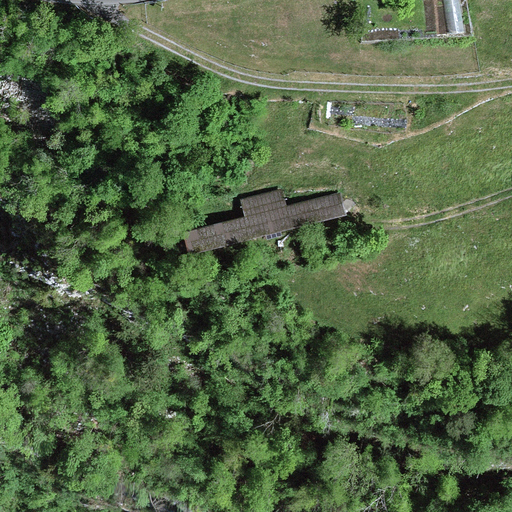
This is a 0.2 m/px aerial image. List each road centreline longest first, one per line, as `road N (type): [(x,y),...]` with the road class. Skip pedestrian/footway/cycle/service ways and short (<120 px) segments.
road 1 (track): [(96,0),(189,54),(274,78),(511,74)]
road 2 (track): [(511,196),(194,250)]
